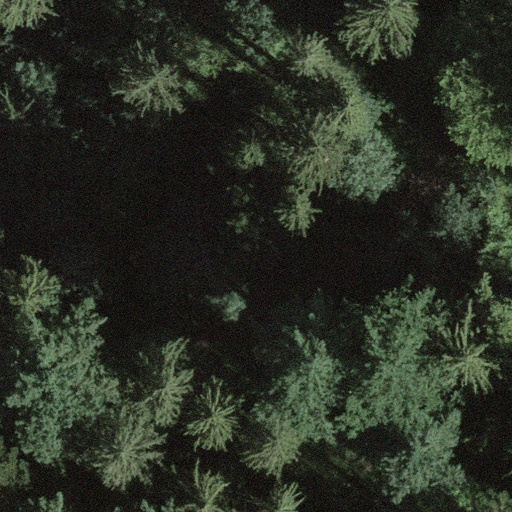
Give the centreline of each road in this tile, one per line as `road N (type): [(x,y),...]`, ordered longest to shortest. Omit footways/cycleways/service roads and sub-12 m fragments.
road 1 (track): [(511,125),(349,262),(188,334),(0,348)]
road 2 (track): [(475,0),(433,192)]
